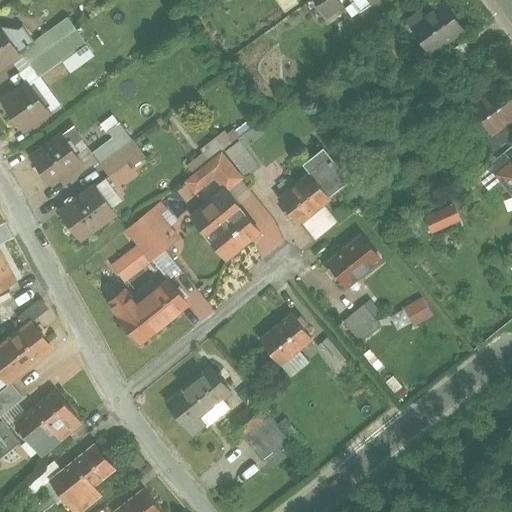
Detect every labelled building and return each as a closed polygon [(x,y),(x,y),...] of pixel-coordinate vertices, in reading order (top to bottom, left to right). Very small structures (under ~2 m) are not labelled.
[(315,0),(316,0),(324,11),(338,0),(315,0)] [(432,9),(408,26),(432,58),(465,33),(444,6),(435,13),(432,9)] [(68,16),(20,51),(23,55),(29,63),(77,29),(68,16)] [(3,27),(0,28),(0,71),(23,55),(20,51),(3,27)] [(77,29),(29,63),(40,78),(87,43),(77,29)] [(408,61),(391,38),(380,46),(397,69),(408,61)] [(511,91),(503,80),(473,102),(478,108),(469,114),(476,124),(485,118),(494,130),(511,117),(511,91)] [(31,83),(5,101),(26,131),(52,113),(31,83)] [(240,143),(228,153),(234,160),(246,151),(245,149),(262,135),(256,127),(238,140),(240,143)] [(115,135),(93,151),(102,163),(123,147),(115,135)] [(65,136),(34,158),(52,184),(83,161),(65,136)] [(123,147),(102,163),(111,175),(132,159),(123,147)] [(246,151),(234,160),(247,178),(260,168),(246,151)] [(244,179),(224,154),(188,183),(197,194),(217,178),(228,191),(228,192),(244,179)] [(311,174),(286,193),(282,188),(278,192),(281,197),(279,198),(298,222),(331,196),(330,196),(348,181),(330,157),(328,158),(331,161),(329,163),(329,164),(314,175),(311,171),(310,172),(311,174)] [(500,184),(487,167),(478,174),(491,191),(500,184)] [(511,167),(502,175),(511,187),(511,167)] [(182,182),(174,191),(188,205),(197,196),(182,182)] [(98,184),(82,196),(81,195),(70,197),(70,204),(61,212),(81,239),(118,212),(98,184)] [(228,192),(228,191),(195,217),(228,259),(261,233),(228,192)] [(454,204),(425,216),(432,233),(460,221),(454,204)] [(325,209),(306,223),(318,236),(335,223),(325,209)] [(175,241),(152,213),(143,220),(166,249),(175,241)] [(166,249),(143,220),(130,231),(153,259),(166,249)] [(361,235),(330,260),(349,284),(381,259),(361,235)] [(148,260),(139,248),(115,268),(125,279),(148,260)] [(0,249),(0,290),(17,282),(0,249)] [(138,305),(122,318),(141,342),(189,303),(170,280),(138,305)] [(138,305),(125,290),(110,302),(122,318),(138,305)] [(41,297),(25,309),(32,318),(48,306),(41,297)] [(422,298),(405,308),(415,327),(433,317),(422,298)] [(367,305),(347,321),(363,341),(383,325),(367,305)] [(294,314),(261,339),(280,364),(313,338),(294,314)] [(32,324),(0,348),(0,367),(9,379),(50,348),(32,324)] [(348,364),(328,337),(318,345),(339,372),(348,364)] [(233,391),(212,366),(168,402),(193,433),(206,422),(202,417),(233,391)] [(12,384),(0,393),(0,411),(2,414),(22,396),(12,384)] [(57,390),(18,422),(43,452),(82,420),(57,390)] [(259,400),(233,421),(245,437),(245,438),(264,461),(291,440),(291,439),(291,440),(271,416),(271,415),(259,400)] [(6,420),(0,425),(0,453),(3,457),(21,440),(6,420)] [(97,444),(53,479),(77,509),(101,489),(96,482),(116,466),(97,444)] [(145,487),(116,511),(161,511),(164,510),(145,487)]
